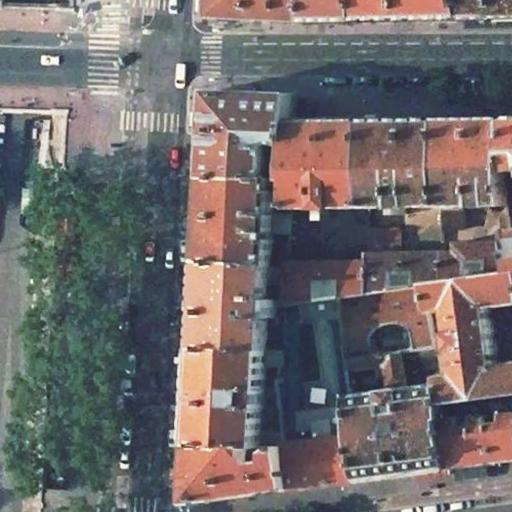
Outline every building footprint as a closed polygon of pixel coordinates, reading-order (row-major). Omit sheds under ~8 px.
[(309,0),(218,0),(217,17),(296,22),(309,21),(309,0)] [(309,0),(309,21),(359,21),(359,0),(309,0)] [(359,0),(359,21),(466,19),(463,0),(359,0)] [(511,0),(463,0),(466,19),(511,17),(511,0)] [(297,95),(213,91),(209,177),(271,180),(272,158),(291,160),(292,145),(294,121),(295,121),(297,95)] [(511,118),(440,119),(442,207),(443,213),(443,229),(466,229),(466,212),(465,206),(508,206),(506,185),(507,171),(511,118)] [(440,119),(365,120),(368,208),(368,224),(375,224),(375,214),(373,214),(372,208),(400,207),(400,214),(400,215),(407,215),(406,214),(406,207),(442,207),(440,119)] [(295,121),(294,121),(292,145),(291,160),(290,175),(290,180),(293,180),(292,209),(368,208),(365,120),(295,121)] [(209,177),(204,262),(273,265),(274,234),(274,233),(290,234),(291,215),(292,209),(293,180),(290,180),(287,180),(277,179),(271,180),(209,177)] [(82,190),(69,189),(68,204),(81,205),(82,190)] [(401,230),(368,231),(369,253),(369,262),(370,293),(430,285),(444,283),(444,252),(401,252),(401,230)] [(279,239),(278,265),(289,265),(289,262),(290,244),(285,243),(285,239),(279,239)] [(456,251),(444,252),(444,283),(511,273),(511,241),(457,243),(456,244),(456,251)] [(273,265),(204,262),(199,348),(267,351),(285,351),(285,346),(267,345),(269,324),(277,325),(279,299),(270,299),(272,283),(288,284),(289,265),(278,265),(273,265)] [(369,262),(289,262),(289,265),(288,284),(286,305),(342,297),(370,293),(369,262)] [(511,273),(444,283),(430,285),(433,314),(438,347),(440,366),(441,371),(441,377),(442,385),(445,404),(511,395),(511,362),(501,364),(493,309),(511,305),(511,273)] [(342,297),(349,359),(400,352),(438,347),(433,314),(430,285),(370,293),(342,297)] [(282,411),(285,432),(286,444),(287,447),(292,489),(365,480),(359,435),(354,396),(351,372),(349,359),(342,297),(286,305),(285,346),(285,351),(285,366),(284,380),(279,381),(280,387),(282,411)] [(354,396),(359,435),(365,480),(453,468),(446,417),(445,404),(442,385),(441,377),(441,371),(435,372),(436,386),(406,390),(403,371),(440,366),(438,347),(400,352),(349,359),(351,372),(354,396)] [(267,351),(199,348),(194,443),(262,446),(265,446),(273,446),(287,447),(286,444),(285,432),(263,431),(264,409),(282,411),(280,387),(266,386),(267,366),(285,366),(285,351),(267,351)] [(511,395),(445,404),(446,417),(453,468),(511,460),(511,395)] [(262,446),(194,443),(191,501),(191,502),(192,502),(193,502),(292,489),(287,447),(273,446),(272,461),(261,460),(255,455),(265,456),(265,446),(262,446)]
